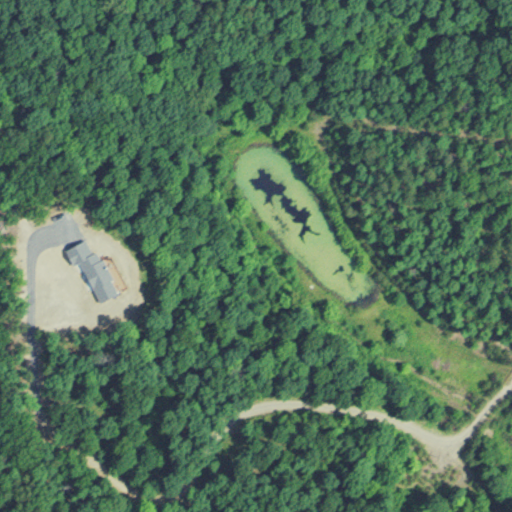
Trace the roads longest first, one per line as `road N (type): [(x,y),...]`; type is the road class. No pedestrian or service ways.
road 1 (track): [(0,7),(122,53),(206,116),(315,126),(341,199),(380,266),(425,321),(511,370)]
road 2 (track): [(511,391),(485,414),(488,490),(500,511)]
